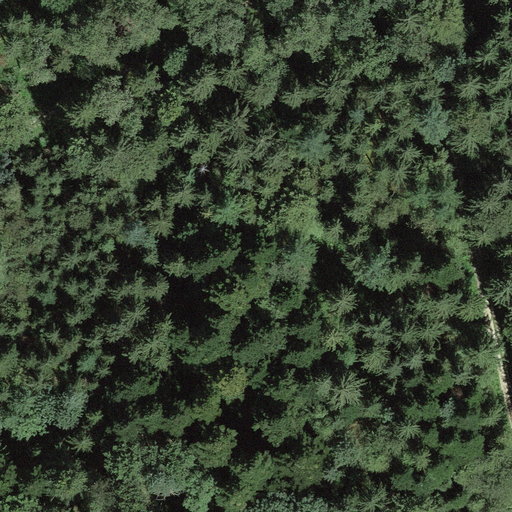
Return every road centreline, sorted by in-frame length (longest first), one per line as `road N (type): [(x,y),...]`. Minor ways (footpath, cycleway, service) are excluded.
road 1 (track): [(511,421),(414,0)]
road 2 (track): [(0,141),(233,0)]
